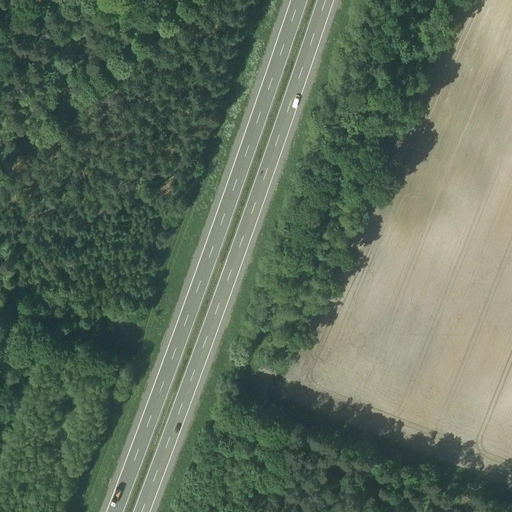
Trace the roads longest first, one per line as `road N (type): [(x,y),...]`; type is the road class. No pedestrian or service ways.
road 1 (motorway): [(298,0),(112,511)]
road 2 (motorway): [(147,511),(331,0)]
